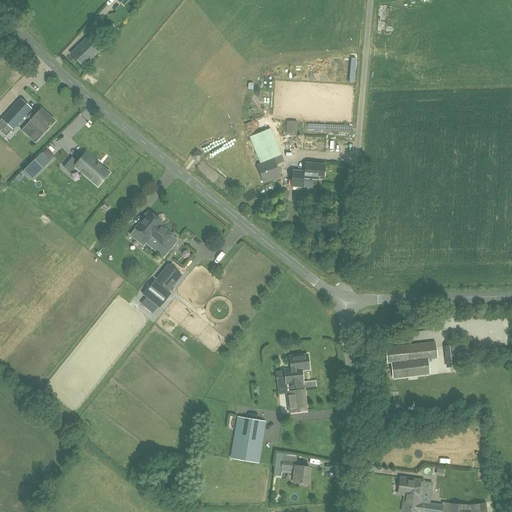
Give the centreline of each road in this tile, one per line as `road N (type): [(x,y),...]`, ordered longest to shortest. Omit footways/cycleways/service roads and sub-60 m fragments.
road 1 (unclassified): [(344,303),(80,91),(0,9)]
road 2 (unclassified): [(344,303),(371,0)]
road 3 (unclassified): [(344,511),(357,421),(344,303)]
road 4 (unclassified): [(344,303),(511,297)]
